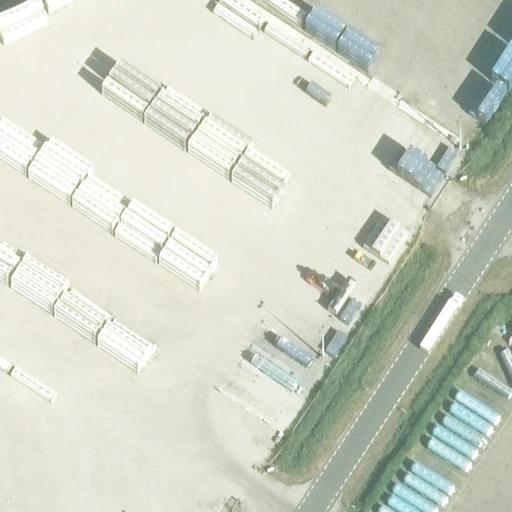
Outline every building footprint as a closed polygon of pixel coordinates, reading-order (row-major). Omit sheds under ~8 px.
[(295,0),(258,0),(252,13),(296,36),(311,8),(295,0)] [(35,6),(0,20),(0,44),(44,27),(35,6)] [(216,39),(195,72),(276,125),(319,59),(295,44),(274,77),(216,39)] [(480,83),(488,88),(500,69),(492,65),(480,83)] [(476,121),(484,127),(497,112),(489,105),(476,121)] [(147,172),(90,254),(107,266),(164,184),(147,172)] [(378,283),(397,253),(366,234),(347,264),(378,283)] [(178,290),(197,296),(203,278),(184,272),(178,290)] [(300,371),(323,377),(329,357),(305,350),(300,371)]
